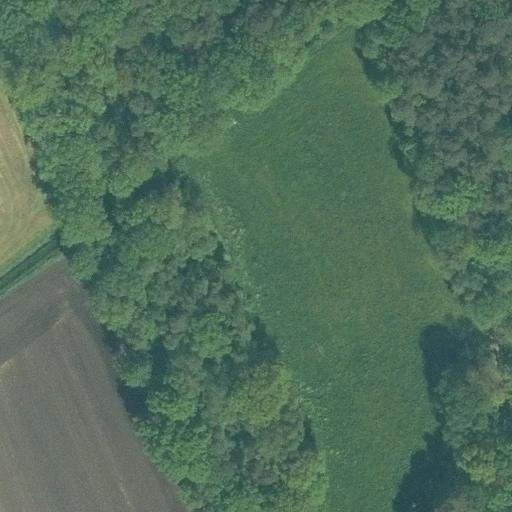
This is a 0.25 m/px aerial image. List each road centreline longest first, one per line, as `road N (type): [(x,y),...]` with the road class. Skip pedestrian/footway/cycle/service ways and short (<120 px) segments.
road 1 (unclassified): [(511,394),(494,343),(511,207)]
road 2 (track): [(494,343),(447,511)]
